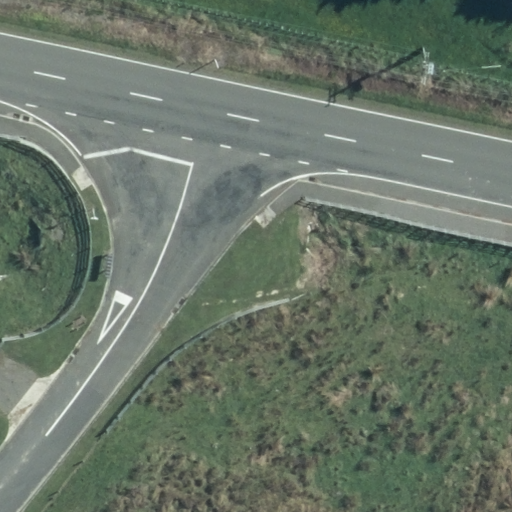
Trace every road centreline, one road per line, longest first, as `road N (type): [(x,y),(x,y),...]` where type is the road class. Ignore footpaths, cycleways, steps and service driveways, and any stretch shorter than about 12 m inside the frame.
road 1 (residential): [(202,108),(173,224),(141,291),(0,497)]
road 2 (unclassified): [(202,108),(511,175)]
road 3 (unclassified): [(0,65),(202,108)]
